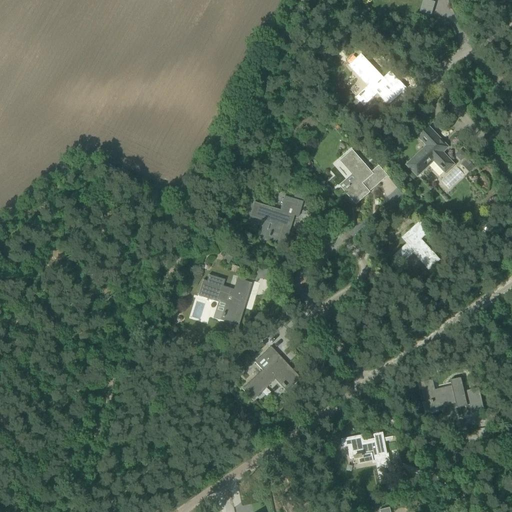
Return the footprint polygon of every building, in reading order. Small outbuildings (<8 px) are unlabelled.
[(422,0),(420,11),(432,14),(435,1),(429,0),(422,0)] [(389,94),(400,83),(390,72),(384,78),(361,55),(349,67),(368,87),(356,98),(364,107),(377,94),(388,106),(395,100),(389,94)] [(418,139),(425,146),(405,165),(417,178),(434,163),(444,174),(446,172),(454,165),(442,153),(448,148),(430,129),(418,139)] [(339,161),(355,179),(342,190),(356,205),(370,193),(370,192),(388,176),(379,166),(372,172),(352,150),(339,161)] [(472,156),(468,160),(473,164),(477,161),(472,156)] [(285,246),(294,216),(298,217),(303,202),(284,197),(280,210),(252,202),(248,215),(273,223),(268,241),(285,246)] [(402,238),(407,244),(393,257),(401,265),(413,254),(429,271),(440,260),(421,240),(429,233),(420,222),(402,238)] [(226,255),(222,261),(228,264),(232,258),(226,255)] [(198,297),(225,305),(219,321),(238,327),(252,284),(238,279),(234,290),(222,287),(224,280),(208,275),(206,282),(203,281),(198,297)] [(252,342),(256,346),(265,339),(260,334),(252,342)] [(242,389),(252,401),(276,379),(288,392),(287,393),(287,394),(302,380),(270,347),(255,362),(263,370),(242,389)] [(431,382),(422,384),(427,404),(436,401),(437,406),(446,404),(445,402),(455,399),(456,407),(459,406),(465,405),(459,379),(450,381),(452,391),(443,393),(442,390),(434,392),(431,382)] [(340,440),(342,448),(348,447),(349,449),(347,449),(349,460),(353,459),(353,460),(360,458),(370,455),(372,464),(386,461),(385,455),(386,455),(382,433),(373,435),(374,441),(363,443),(361,436),(340,440)]
